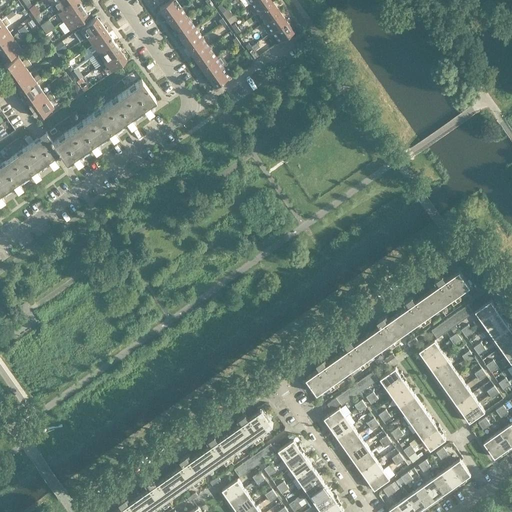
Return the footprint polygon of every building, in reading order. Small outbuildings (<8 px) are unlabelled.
[(75,0),(57,0),(52,4),(58,12),(75,0)] [(83,7),(77,0),(75,0),(58,12),(63,21),(83,7)] [(176,0),(169,0),(159,7),(166,17),(181,6),(176,0)] [(273,1),(271,0),(252,0),(250,2),(247,4),(254,14),(257,12),(273,1)] [(279,11),(273,1),(257,12),(264,21),(279,11)] [(188,16),(181,6),(166,17),(173,27),(188,16)] [(89,16),(83,7),(63,21),(70,29),(89,16)] [(286,20),(279,11),(264,21),(261,23),(268,33),(286,20)] [(102,25),(96,16),(81,27),(85,32),(80,36),(82,39),(102,25)] [(195,26),(188,16),(173,27),(180,37),(195,26)] [(10,22),(8,19),(0,24),(0,36),(9,31),(5,26),(10,22)] [(293,30),(286,20),(268,33),(275,43),(293,30)] [(108,33),(102,25),(82,39),(84,42),(89,39),(93,44),(108,33)] [(202,36),(195,26),(180,37),(187,47),(202,36)] [(12,36),(9,31),(0,36),(0,49),(20,35),(17,32),(12,36)] [(114,41),(108,33),(93,44),(96,49),(91,52),(94,56),(114,41)] [(22,39),(20,35),(0,49),(0,50),(5,58),(21,48),(17,42),(22,39)] [(209,46),(202,36),(187,47),(194,56),(209,46)] [(52,47),(58,55),(67,49),(61,40),(52,47)] [(120,50),(114,41),(94,56),(99,64),(104,60),(120,50)] [(216,56),(209,46),(194,56),(200,66),(216,56)] [(126,58),(120,50),(104,60),(108,66),(103,69),(105,72),(110,69),(111,69),(126,58)] [(219,53),(216,56),(200,66),(207,76),(223,65),(226,63),(219,53)] [(21,60),(17,55),(2,66),(8,74),(28,60),(26,57),(21,60)] [(31,63),(28,60),(8,74),(14,83),(29,72),(26,67),(31,63)] [(230,75),(223,65),(207,76),(214,86),(230,75)] [(60,67),(55,71),(58,75),(64,71),(60,67)] [(70,72),(75,79),(81,75),(76,68),(70,72)] [(33,77),(29,72),(14,83),(20,91),(40,77),(38,74),(33,77)] [(42,80),(40,77),(20,91),(26,99),(41,89),(38,84),(42,80)] [(141,78),(141,79),(123,91),(137,111),(143,106),(148,113),(153,110),(148,103),(155,98),(141,78)] [(45,94),(41,89),(26,99),(31,108),(52,93),(50,90),(45,94)] [(137,111),(123,91),(106,103),(119,123),(126,118),(131,126),(135,122),(130,115),(137,111)] [(54,97),(52,93),(31,108),(38,117),(53,106),(49,100),(54,97)] [(119,123),(106,103),(88,116),(101,136),(108,131),(113,138),(118,135),(113,127),(119,123)] [(101,136),(88,116),(70,129),(83,148),(90,143),(95,150),(100,147),(95,140),(101,136)] [(83,148),(70,129),(60,135),(60,136),(54,140),(54,141),(53,142),(61,154),(64,158),(64,159),(66,159),(67,159),(68,159),(70,158),(72,156),(78,163),(82,160),(77,153),(83,148)] [(53,142),(46,131),(28,144),(42,164),(48,159),(53,166),(58,163),(54,158),(61,154),(53,142)] [(42,164),(28,144),(10,157),(24,176),(31,171),(36,179),(40,175),(35,168),(42,164)] [(24,176),(10,157),(0,163),(0,179),(6,188),(13,184),(18,191),(23,188),(18,181),(24,176)] [(446,279),(437,285),(428,291),(439,306),(470,285),(459,269),(449,276),(446,279)] [(443,274),(434,280),(437,285),(446,279),(443,274)] [(439,306),(428,291),(415,300),(407,306),(398,312),(409,328),(439,306)] [(415,300),(412,296),(404,302),(407,306),(415,300)] [(495,305),(491,299),(475,310),(482,320),(499,307),(497,304),(495,305)] [(467,304),(465,306),(470,314),(473,312),(467,304)] [(470,314),(465,306),(462,308),(468,316),(470,314)] [(502,311),(499,307),(482,320),(488,328),(503,317),(500,312),(502,311)] [(468,316),(462,308),(460,310),(465,318),(468,316)] [(465,318),(460,310),(457,311),(463,319),(465,318)] [(463,319),(457,311),(454,313),(460,321),(463,319)] [(409,328),(398,312),(389,319),(380,325),(367,334),(378,349),(409,328)] [(460,321),(454,313),(452,315),(458,323),(460,321)] [(389,319),(386,314),(377,320),(380,325),(389,319)] [(458,323),(452,315),(449,317),(455,325),(458,323)] [(455,325),(449,317),(447,318),(452,326),(455,325)] [(510,326),(503,317),(488,328),(494,337),(510,326)] [(452,326),(447,318),(444,320),(450,328),(451,328),(452,326)] [(450,328),(444,320),(442,322),(447,330),(450,328)] [(447,330),(442,322),(439,324),(445,332),(447,330)] [(445,332),(439,324),(437,326),(442,334),(445,332)] [(468,324),(461,329),(464,332),(471,327),(468,324)] [(442,334),(437,326),(434,327),(440,335),(442,334)] [(511,337),(511,329),(510,326),(494,337),(500,346),(511,337)] [(440,335),(434,327),(431,329),(437,337),(440,335)] [(473,331),(471,327),(464,332),(466,336),(473,331)] [(450,337),(452,341),(459,336),(457,332),(450,337)] [(378,349),(367,334),(354,343),(346,349),(337,355),(348,371),(378,349)] [(462,339),(459,336),(452,341),(455,344),(462,339)] [(418,340),(415,337),(407,343),(410,346),(418,340)] [(511,351),(511,337),(500,346),(507,355),(511,351)] [(354,343),(351,339),(343,345),(346,349),(354,343)] [(441,348),(435,339),(419,350),(423,356),(421,357),(424,361),(441,348)] [(481,341),(474,346),(476,350),(483,345),(481,341)] [(486,349),(483,345),(476,350),(479,354),(486,349)] [(447,357),(441,348),(424,361),(426,364),(428,363),(432,368),(447,357)] [(472,353),(469,349),(462,355),(465,358),(472,353)] [(385,358),(385,359),(387,362),(395,356),(393,353),(385,358)] [(474,357),(472,353),(465,358),(467,362),(474,357)] [(348,371),(337,355),(328,362),(320,368),(306,377),(317,393),(348,371)] [(328,362),(325,357),(317,363),(320,368),(328,362)] [(454,366),(447,357),(432,368),(438,377),(454,366)] [(493,359),(486,364),(489,368),(496,363),(493,359)] [(498,366),(496,363),(489,368),(491,371),(498,366)] [(460,375),(454,366),(438,377),(444,386),(460,375)] [(400,372),(396,367),(380,378),(387,387),(404,374),(402,371),(400,372)] [(484,371),(482,367),(474,372),(477,376),(484,371)] [(372,371),(369,373),(375,381),(378,379),(372,371)] [(487,374),(484,371),(477,376),(480,379),(487,374)] [(375,381),(369,373),(367,375),(373,383),(375,381)] [(407,378),(404,374),(387,387),(393,396),(408,385),(405,379),(407,378)] [(373,383),(367,375),(364,377),(370,385),(373,383)] [(466,383),(460,375),(444,386),(451,394),(466,383)] [(370,385),(364,377),(362,378),(367,386),(370,385)] [(506,377),(498,382),(501,385),(508,380),(506,377)] [(367,386),(362,378),(359,380),(365,388),(367,386)] [(365,388),(359,380),(357,382),(362,390),(365,388)] [(511,384),(508,380),(501,385),(504,389),(511,384)] [(362,390),(357,382),(354,384),(360,392),(362,390)] [(472,392),(466,383),(451,394),(457,403),(472,392)] [(360,392),(354,384),(352,386),(357,394),(360,392)] [(415,393),(408,385),(393,396),(399,404),(415,393)] [(497,388),(494,385),(487,390),(489,393),(497,388)] [(357,394),(352,386),(349,387),(355,395),(357,394)] [(355,395),(349,387),(347,389),(352,397),(355,395)] [(499,392),(497,388),(489,393),(492,397),(499,392)] [(352,397),(347,389),(344,391),(350,399),(352,397)] [(350,399),(344,391),(342,393),(347,401),(350,399)] [(373,391),(366,396),(369,399),(376,394),(373,391)] [(479,401),(472,392),(457,403),(461,408),(459,410),(461,413),(479,401)] [(347,401),(342,393),(339,394),(345,402),(347,401)] [(421,402),(415,393),(399,404),(405,413),(421,402)] [(345,402),(339,394),(336,397),(342,404),(345,402)] [(378,398),(376,394),(369,399),(371,403),(378,398)] [(340,402),(336,397),(327,403),(331,409),(340,402)] [(364,402),(362,399),(354,404),(357,408),(364,402)] [(485,410),(479,401),(461,413),(464,417),(466,416),(470,421),(485,410)] [(367,406),(364,402),(357,408),(359,411),(367,406)] [(427,411),(421,402),(405,413),(411,422),(427,411)] [(508,411),(503,404),(499,407),(504,414),(508,411)] [(340,406),(333,411),(324,417),(328,423),(326,424),(329,428),(346,415),(340,406)] [(504,414),(499,407),(496,409),(501,416),(504,414)] [(249,417),(240,424),(231,430),(242,445),(273,424),(262,408),(252,415),(249,417)] [(386,409),(379,414),(381,417),(388,412),(386,409)] [(433,420),(427,411),(411,422),(418,431),(433,420)] [(391,416),(388,412),(381,417),(384,421),(391,416)] [(246,413),(237,419),(240,424),(249,417),(246,413)] [(352,424),(346,415),(329,428),(331,431),(333,430),(337,435),(352,424)] [(377,420),(374,417),(367,422),(369,425),(377,420)] [(490,424),(485,417),(482,419),(487,426),(490,424)] [(487,426),(482,419),(478,422),(483,429),(487,426)] [(379,424),(377,420),(369,425),(372,429),(379,424)] [(437,425),(433,420),(418,431),(424,440),(441,427),(439,424),(437,425)] [(511,424),(511,422),(502,429),(511,443),(511,424)] [(359,433),(352,424),(337,435),(343,444),(359,433)] [(398,426),(391,431),(393,435),(401,430),(398,426)] [(444,431),(441,427),(424,440),(430,449),(446,438),(442,432),(444,431)] [(511,444),(511,443),(502,429),(493,435),(505,452),(509,450),(507,448),(511,444)] [(242,445),(231,430),(218,439),(210,445),(201,451),(212,467),(242,445)] [(403,433),(401,430),(393,435),(396,438),(403,433)] [(365,442),(359,433),(343,444),(349,453),(365,442)] [(389,438),(386,434),(379,439),(382,443),(389,438)] [(218,439),(215,435),(207,440),(210,445),(218,439)] [(505,452),(493,435),(484,441),(495,457),(500,453),(502,455),(505,452)] [(298,444),(294,438),(278,449),(285,459),(302,446),(300,443),(298,444)] [(392,441),(389,438),(382,443),(384,446),(392,441)] [(371,450),(365,442),(349,453),(356,461),(371,450)] [(270,443),(268,445),(273,453),(276,451),(270,443)] [(411,444),(403,449),(406,452),(413,447),(411,444)] [(273,453),(268,445),(265,447),(271,455),(273,453)] [(305,450),(302,446),(285,459),(291,467),(306,456),(303,451),(305,450)] [(448,453),(443,446),(440,449),(445,456),(448,453)] [(271,455),(265,447),(262,448),(268,456),(271,455)] [(416,451),(413,447),(406,452),(408,456),(416,451)] [(268,456),(262,448),(260,450),(266,458),(268,456)] [(445,456),(440,449),(436,451),(441,458),(445,456)] [(266,458),(260,450),(257,452),(263,460),(266,458)] [(377,459),(371,450),(356,461),(362,470),(377,459)] [(212,467),(201,451),(192,457),(183,464),(170,473),(181,488),(212,467)] [(263,460),(257,452),(255,454),(261,462),(263,460)] [(401,455),(399,452),(392,457),(394,461),(401,455)] [(192,457),(189,453),(180,459),(183,464),(192,457)] [(261,462),(255,454),(252,456),(258,464),(261,462)] [(404,459),(401,455),(394,461),(397,464),(404,459)] [(258,464),(252,456),(250,457),(255,465),(258,464)] [(313,465),(306,456),(291,467),(297,476),(313,465)] [(255,465),(250,457),(247,459),(253,467),(255,465)] [(460,458),(451,464),(463,482),(467,479),(465,477),(471,473),(460,458)] [(253,467),(247,459),(245,461),(250,469),(253,467)] [(383,468),(377,459),(362,470),(365,476),(364,477),(366,480),(383,468)] [(431,466),(426,459),(422,461),(427,468),(431,466)] [(250,469),(245,461),(242,463),(248,471),(250,469)] [(427,468),(422,461),(418,464),(424,471),(427,468)] [(248,471),(242,463),(240,464),(245,473),(248,471)] [(271,463),(264,468),(267,471),(274,466),(271,463)] [(245,473),(240,464),(237,466),(243,474),(245,473)] [(463,482),(451,464),(442,471),(453,486),(458,482),(459,484),(463,482)] [(319,474),(313,465),(297,476),(303,485),(319,474)] [(243,474),(237,466),(234,468),(240,476),(243,474)] [(276,470),(274,466),(267,471),(269,475),(276,470)] [(390,477),(383,468),(366,480),(369,484),(370,483),(374,488),(390,477)] [(262,474),(260,471),(252,476),(255,479),(262,474)] [(413,478),(408,471),(404,474),(409,481),(413,478)] [(453,486),(442,471),(433,477),(444,492),(453,486)] [(181,488),(170,473),(157,482),(149,488),(140,494),(151,510),(181,488)] [(265,478),(262,474),(255,479),(258,483),(265,478)] [(325,483),(319,474),(303,485),(310,494),(325,483)] [(409,481),(404,474),(401,476),(406,483),(409,481)] [(220,479),(218,476),(210,481),(212,485),(220,479)] [(444,492),(433,477),(424,483),(435,499),(444,492)] [(157,482),(154,478),(146,484),(149,488),(157,482)] [(244,487),(238,478),(222,489),(226,494),(224,496),(227,499),(244,487)] [(284,480),(277,485),(279,489),(286,484),(284,480)] [(331,492),(325,483),(310,494),(316,503),(331,492)] [(395,491),(390,483),(387,486),(392,493),(395,491)] [(435,499),(424,483),(415,489),(426,505),(435,499)] [(289,487),(286,484),(279,489),(282,492),(289,487)] [(392,493),(387,486),(383,489),(388,496),(392,493)] [(250,496),(244,487),(227,499),(229,503),(231,502),(235,507),(250,496)] [(275,492),(272,488),(265,493),(267,497),(275,492)] [(426,505),(415,489),(407,496),(418,511),(426,505)] [(196,492),(188,497),(190,500),(198,495),(196,492)] [(277,496),(275,492),(267,497),(270,501),(277,496)] [(335,497),(331,492),(316,503),(322,511),(339,499),(337,496),(335,497)] [(147,511),(151,510),(140,494),(131,500),(123,506),(114,511),(147,511)] [(131,500),(128,496),(119,502),(123,506),(131,500)] [(246,511),(257,505),(250,496),(235,507),(238,511),(246,511)] [(416,511),(418,511),(407,496),(398,502),(405,511),(416,511)] [(296,498),(289,503),(292,506),(299,501),(296,498)] [(342,503),(339,499),(322,511),(340,511),(344,510),(340,504),(342,503)] [(301,505),(299,501),(292,506),(294,510),(301,505)] [(405,511),(398,502),(389,508),(391,511),(405,511)]
